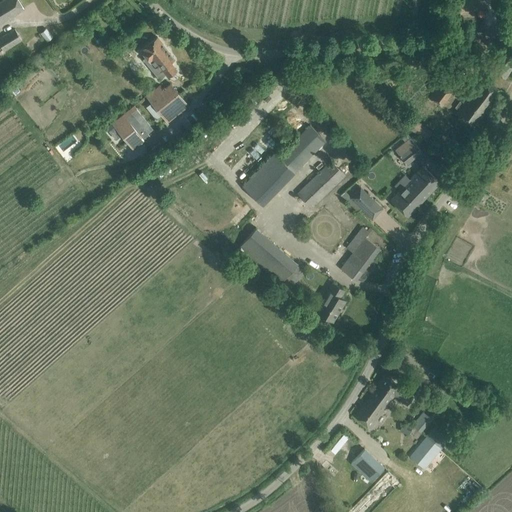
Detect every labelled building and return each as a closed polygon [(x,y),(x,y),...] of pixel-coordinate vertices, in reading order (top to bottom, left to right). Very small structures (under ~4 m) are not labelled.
[(0,22),(24,8),(18,0),(1,0),(0,1),(0,22)] [(484,16),(484,6),(484,0),(453,0),(453,15),(484,16)] [(0,44),(4,50),(22,40),(22,39),(15,28),(0,37),(0,44)] [(46,40),(51,37),(47,28),(41,31),(46,40)] [(163,43),(157,36),(141,50),(146,56),(148,55),(160,70),(162,69),(168,77),(177,70),(170,62),(174,59),(162,43),(163,43)] [(489,68),(505,78),(511,67),(511,48),(504,43),(489,68)] [(441,82),(416,114),(433,126),(448,107),(444,104),(471,67),(461,60),(443,84),(441,82)] [(455,112),(474,127),(485,113),(500,90),(482,77),(462,103),(460,101),(458,104),(460,106),(455,112)] [(155,88),(146,95),(167,122),(188,105),(171,83),(165,87),(164,87),(163,88),(164,89),(159,92),(158,93),(155,88)] [(123,114),(112,123),(134,149),(145,140),(150,136),(144,128),(138,132),(130,122),(135,117),(129,109),(123,114)] [(404,124),(426,140),(432,132),(409,115),(404,124)] [(243,186),(264,206),(327,141),(311,125),(279,157),(275,153),(243,186)] [(395,150),(400,155),(407,164),(422,152),(410,137),(395,150)] [(160,142),(151,150),(156,156),(166,149),(160,142)] [(297,193),(311,207),(345,175),(331,160),(297,193)] [(423,166),(411,178),(428,194),(440,182),(423,166)] [(408,216),(428,194),(411,178),(391,199),(408,216)] [(364,211),(375,200),(366,192),(364,194),(358,189),(350,197),(364,211)] [(379,247),(369,240),(365,236),(369,231),(363,226),(347,247),(353,252),(341,268),(355,279),(379,247)] [(298,264),(255,228),(238,248),(281,284),(298,264)] [(345,289),(333,282),(328,290),(329,291),(317,311),(333,321),(346,300),(340,297),(345,289)] [(414,396),(393,381),(385,375),(371,394),(387,405),(394,395),(407,405),(414,396)] [(387,405),(371,394),(355,416),(370,427),(376,419),(387,405)] [(413,425),(422,432),(432,418),(422,411),(413,425)] [(427,436),(440,448),(448,438),(435,427),(427,436)] [(440,448),(427,436),(410,457),(424,468),(440,448)] [(384,467),(365,448),(351,462),(371,480),(384,467)] [(371,511),(400,482),(388,471),(348,511),(371,511)]
